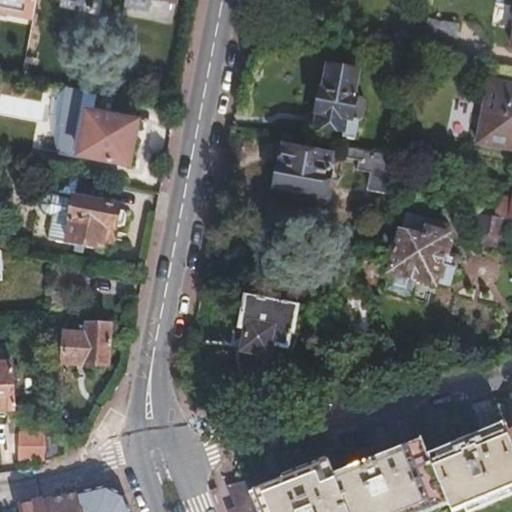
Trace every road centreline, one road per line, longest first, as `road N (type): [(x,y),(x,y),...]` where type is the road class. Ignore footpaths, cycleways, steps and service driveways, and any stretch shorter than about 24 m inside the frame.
road 1 (tertiary): [(159,450),(150,372),(223,0)]
road 2 (residential): [(159,450),(211,448),(511,372)]
road 3 (residential): [(159,450),(0,484)]
